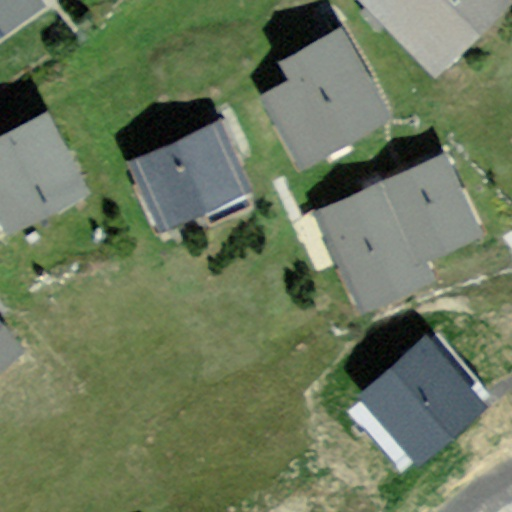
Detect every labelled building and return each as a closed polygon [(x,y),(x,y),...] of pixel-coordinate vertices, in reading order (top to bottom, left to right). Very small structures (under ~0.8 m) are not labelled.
[(32,0),(0,0),(0,27),(35,4),(32,0)] [(372,0),(371,1),(437,65),(501,0),(372,0)] [(302,83),(273,98),(303,155),(378,116),(338,42),(293,66),(302,83)] [(44,122),(0,144),(0,205),(10,225),(79,191),(44,122)] [(217,132),(139,166),(164,223),(242,190),(217,132)] [(441,167),(386,192),(413,254),(469,230),(441,167)] [(326,217),(363,302),(423,276),(413,254),(386,192),(326,217)] [(0,330),(0,360),(14,350),(0,330)] [(474,405),(426,348),(366,398),(414,456),(474,405)]
